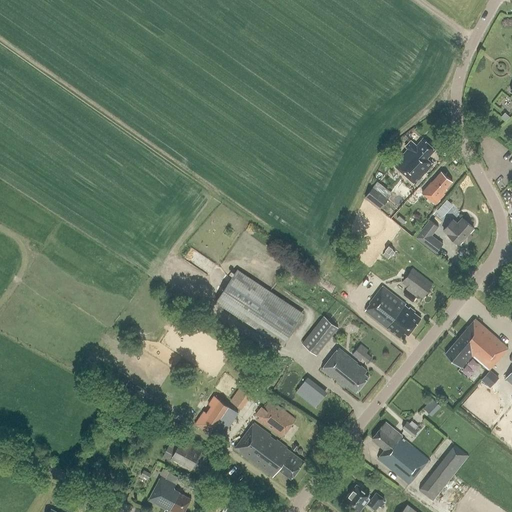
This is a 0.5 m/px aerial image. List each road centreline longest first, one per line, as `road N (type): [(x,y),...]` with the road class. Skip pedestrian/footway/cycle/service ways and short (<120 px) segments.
road 1 (tertiary): [(294,511),(498,252)]
road 2 (tertiary): [(498,252),(496,205),(455,112),(460,70),(496,0)]
road 3 (track): [(352,295),(212,194)]
road 4 (track): [(210,308),(158,273),(210,205),(212,190)]
road 5 (unclassified): [(132,511),(0,443)]
